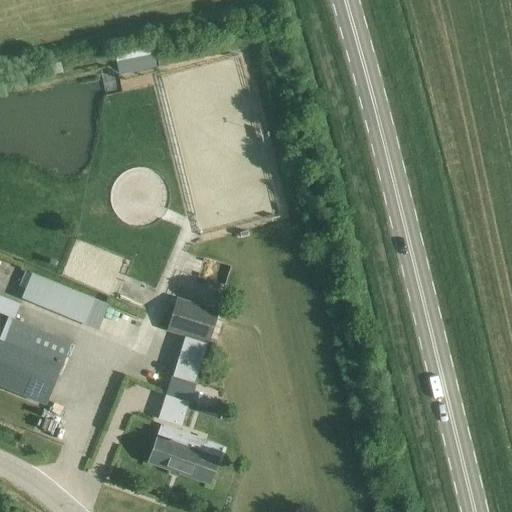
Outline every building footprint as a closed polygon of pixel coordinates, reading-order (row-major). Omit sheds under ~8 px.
[(153,44),(114,51),(116,63),(155,55),(153,44)] [(227,277),(230,264),(205,259),(202,271),(227,277)] [(26,275),(17,302),(131,341),(140,315),(26,275)] [(0,386),(44,405),(69,343),(17,321),(13,320),(20,304),(0,296),(0,386)] [(166,332),(209,345),(219,311),(177,298),(166,332)] [(201,361),(178,355),(172,375),(158,416),(182,425),(201,361)] [(222,447),(161,425),(154,444),(147,463),(209,485),(215,466),(218,458),(222,447)]
